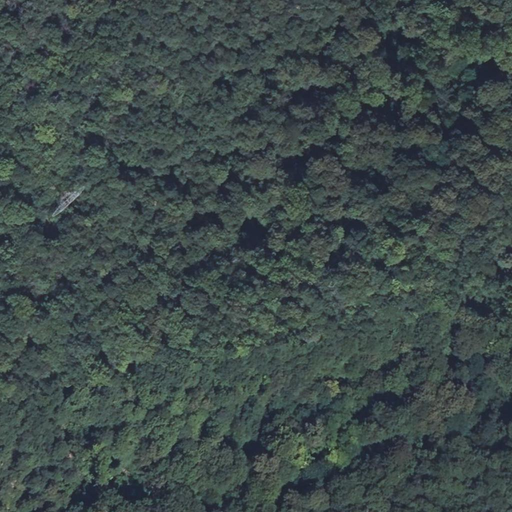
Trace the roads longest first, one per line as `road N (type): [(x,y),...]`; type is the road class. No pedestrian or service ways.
road 1 (track): [(511,255),(484,321),(485,373),(511,422)]
road 2 (track): [(455,0),(468,81),(511,148)]
